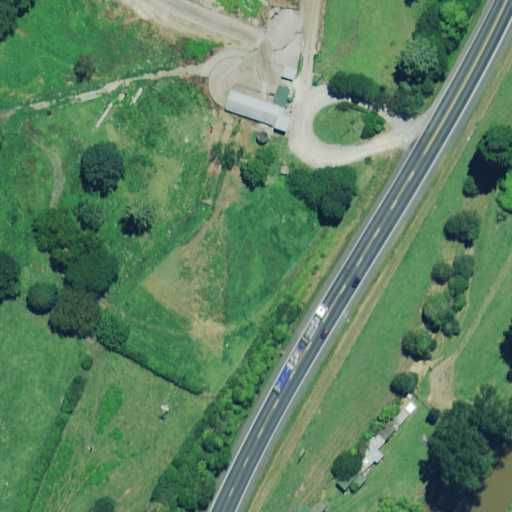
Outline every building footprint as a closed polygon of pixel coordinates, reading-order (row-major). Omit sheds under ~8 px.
[(284,116),(286,110),(294,88),(281,84),(273,106),(232,91),(226,109),(286,131),(291,118),(284,116)] [(401,409),(409,416),(417,408),(413,405),(417,401),(412,397),(401,409)] [(409,416),(401,409),(391,419),(399,427),(409,416)] [(386,420),(375,434),(370,430),(357,448),(362,451),(337,483),(347,491),(354,483),(360,488),(366,480),(360,475),(367,466),(373,471),(377,466),(373,463),(374,461),(377,463),(382,455),(378,452),(396,428),(386,420)] [(324,498),(310,511),(325,511),(332,506),(324,498)]
